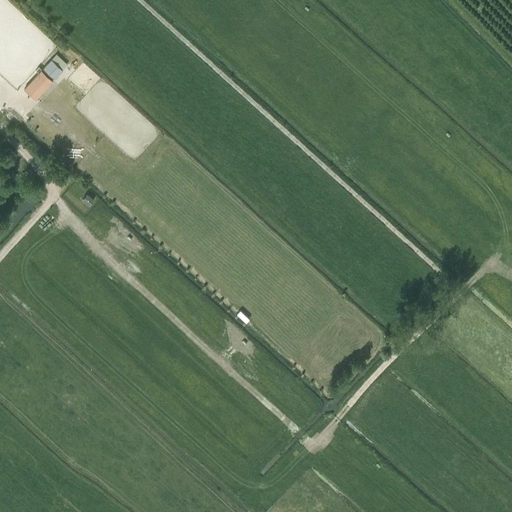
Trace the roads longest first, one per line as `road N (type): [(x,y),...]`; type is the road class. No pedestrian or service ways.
road 1 (track): [(338,408),(455,290),(142,0)]
road 2 (track): [(0,128),(53,177),(55,193),(0,256)]
